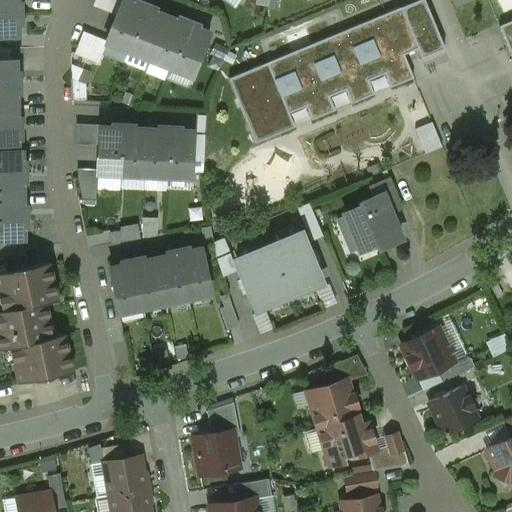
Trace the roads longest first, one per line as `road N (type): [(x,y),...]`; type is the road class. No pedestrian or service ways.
road 1 (residential): [(67,0),(55,45),(55,183),(110,407)]
road 2 (residential): [(359,320),(152,395)]
road 3 (residential): [(445,511),(359,320)]
road 4 (residential): [(511,238),(359,320)]
